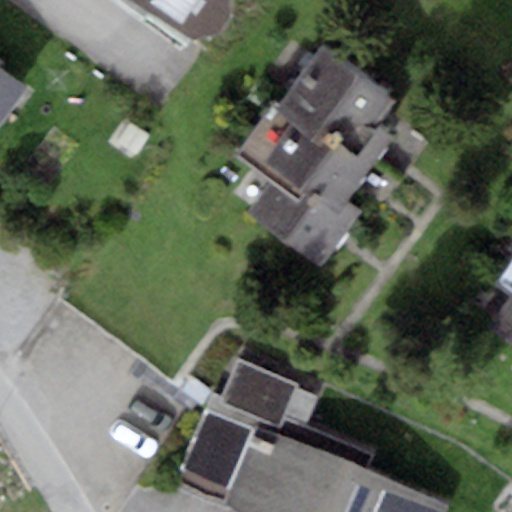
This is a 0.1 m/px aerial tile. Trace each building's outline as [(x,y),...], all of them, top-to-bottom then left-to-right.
[(225,0),(136,0),(194,42),(225,0)] [(348,200),(395,136),(378,123),(395,100),(324,48),(282,105),(277,101),(236,157),(271,182),(247,214),(320,267),(362,210),(348,200)] [(0,125),(28,88),(0,67),(0,125)] [(511,264),(496,285),(511,296),(511,297),(490,327),(511,343),(511,264)] [(442,511),(445,505),(257,427),(225,504),(235,511),(442,511)]
